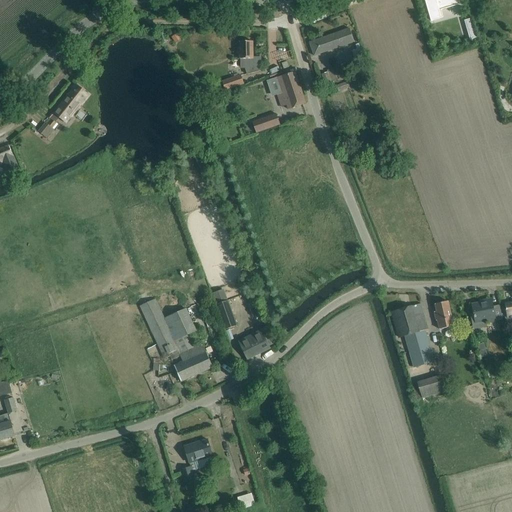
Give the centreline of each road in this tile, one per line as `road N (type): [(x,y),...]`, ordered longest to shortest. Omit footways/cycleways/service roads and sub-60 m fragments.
road 1 (unclassified): [(0,463),(154,422),(217,395),(257,372),(326,308),(381,283)]
road 2 (track): [(352,0),(290,20),(148,22),(106,33),(33,111),(0,132)]
road 3 (unclassified): [(381,283),(283,0)]
road 4 (tertiary): [(133,0),(73,33),(0,108)]
road 5 (unclassified): [(381,283),(511,282)]
